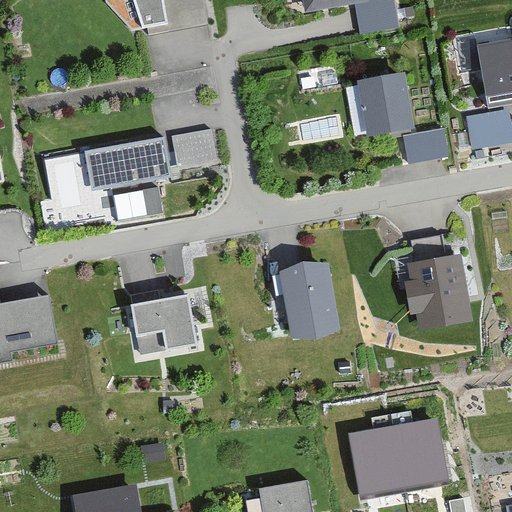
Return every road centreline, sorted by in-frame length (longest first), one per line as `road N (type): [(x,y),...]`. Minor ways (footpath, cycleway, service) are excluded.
road 1 (residential): [(249,224),(223,79),(28,110)]
road 2 (residential): [(511,177),(249,224)]
road 3 (residential): [(249,224),(28,264)]
